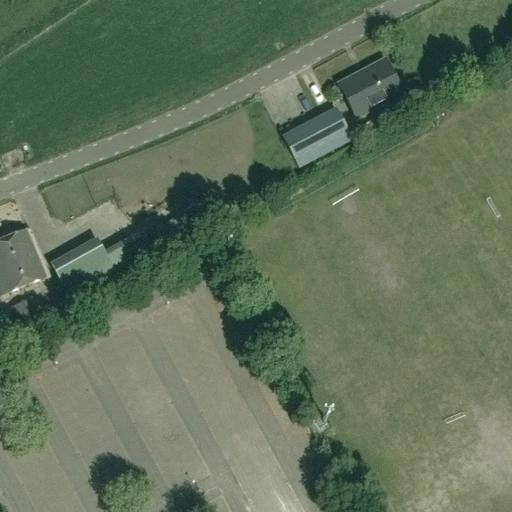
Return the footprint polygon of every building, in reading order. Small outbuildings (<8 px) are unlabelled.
[(384,62),(338,86),(355,120),(401,96),(384,62)] [(351,142),(335,111),(282,139),(298,170),(351,142)] [(24,233),(0,243),(0,297),(43,279),(24,233)] [(96,240),(49,266),(69,303),(116,277),(96,240)] [(8,310),(0,314),(0,336),(1,339),(17,332),(18,333),(33,326),(24,306),(9,312),(8,310)]
